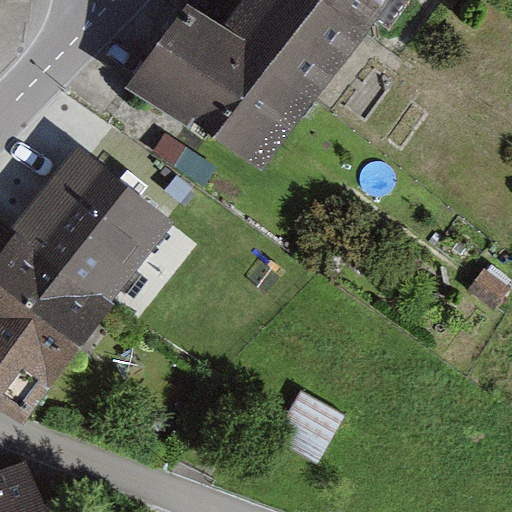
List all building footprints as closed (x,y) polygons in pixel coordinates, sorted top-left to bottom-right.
[(183,21),(129,98),(191,142),(195,136),(265,185),(396,0),(416,0),(423,4),(426,0),(260,0),(225,50),(183,21)] [(185,228),(81,148),(0,252),(0,414),(25,433),(185,228)] [(511,291),(486,272),(468,296),(495,315),(511,291)] [(344,419),(301,396),(275,444),(318,467),(344,419)] [(0,511),(70,511),(65,499),(44,509),(27,469),(0,478),(0,511)]
